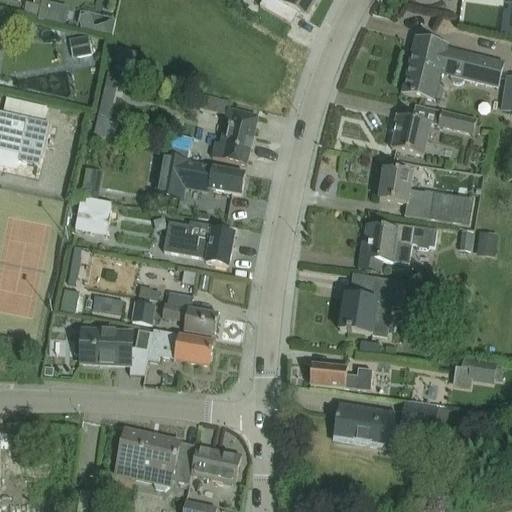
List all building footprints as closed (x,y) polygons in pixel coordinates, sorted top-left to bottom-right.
[(264,0),(259,8),(273,17),(291,27),(297,16),(305,21),(317,0),(264,0)] [(250,3),(246,9),(254,14),(258,8),(250,3)] [(0,36),(3,37),(9,8),(0,5),(0,36)] [(82,31),(111,38),(115,22),(95,28),(91,19),(87,15),(81,17),(80,24),(82,31)] [(447,49),(435,46),(415,41),(402,96),(434,103),(435,101),(440,102),(443,90),(438,88),(441,76),(450,78),(452,83),(456,86),(461,86),(465,82),(497,89),(503,66),(447,52),(447,49)] [(55,100),(58,88),(17,80),(15,92),(55,100)] [(511,82),(506,81),(500,115),(511,117),(511,82)] [(202,99),(199,112),(226,119),(220,147),(215,145),(211,161),(246,169),(257,119),(228,113),(229,105),(202,99)] [(0,148),(20,153),(22,153),(19,164),(39,169),(42,159),(43,159),(50,129),(43,127),(47,109),(6,100),(2,118),(0,116),(0,148)] [(441,115),(438,129),(473,138),(477,123),(441,115)] [(411,156),(423,159),(431,126),(416,123),(397,118),(392,136),(395,137),(391,152),(411,156)] [(171,136),(169,145),(166,156),(187,161),(192,141),(171,136)] [(160,158),(154,197),(182,202),(186,180),(210,185),(208,192),(221,195),(241,198),(245,176),(225,173),(187,166),(187,163),(160,158)] [(404,219),(469,229),(474,204),(410,193),(412,178),(384,173),(379,203),(407,207),(405,218),(404,218),(404,219)] [(112,206),(81,200),(74,233),(106,238),(112,206)] [(189,229),(169,225),(164,254),(207,261),(206,265),(228,269),(234,237),(213,234),(214,230),(190,225),(189,229)] [(367,262),(392,266),(409,268),(412,247),(416,248),(419,252),(426,253),(430,250),(435,251),(437,232),(389,225),(387,233),(367,229),(365,245),(369,246),(367,262)] [(362,279),(359,302),(345,300),(339,333),(347,334),(347,335),(351,336),(352,335),(359,336),(386,341),(392,308),(400,310),(404,286),(362,279)] [(64,292),(59,314),(75,318),(79,295),(64,292)] [(164,308),(162,321),(185,325),(184,334),(215,340),(219,318),(191,313),(193,301),(169,296),(166,308),(164,308)] [(110,314),(120,315),(122,303),(112,301),(102,300),(94,298),(92,311),(100,312),(110,314)] [(132,326),(152,329),(155,308),(135,305),(132,326)] [(107,366),(106,368),(130,369),(132,333),(82,331),(80,366),(98,367),(98,365),(107,366)] [(160,359),(174,361),(174,363),(210,369),(214,344),(195,340),(153,333),(147,364),(159,366),(160,359)] [(138,334),(135,352),(147,354),(151,336),(138,334)] [(497,365),(465,360),(463,371),(470,372),(468,384),(494,388),(497,365)] [(312,367),(310,388),(370,394),(372,374),(357,372),(357,379),(346,378),(347,371),(312,367)] [(448,414),(437,412),(405,407),(401,428),(433,433),(434,432),(445,434),(448,414)] [(337,424),(334,444),(354,447),(389,453),(395,417),(359,411),(339,408),(338,420),(336,420),(336,424),(337,424)] [(125,433),(116,472),(115,479),(155,487),(156,491),(165,493),(167,490),(171,491),(172,484),(189,488),(191,479),(198,450),(180,445),(125,433)] [(241,459),(198,450),(191,479),(235,488),(241,459)]
